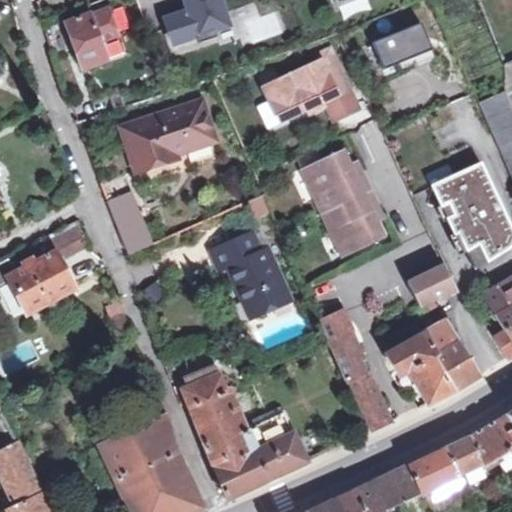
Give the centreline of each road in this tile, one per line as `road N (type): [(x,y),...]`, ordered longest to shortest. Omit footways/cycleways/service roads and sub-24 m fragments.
road 1 (residential): [(217,511),(27,0)]
road 2 (tertiary): [(243,511),(511,371)]
